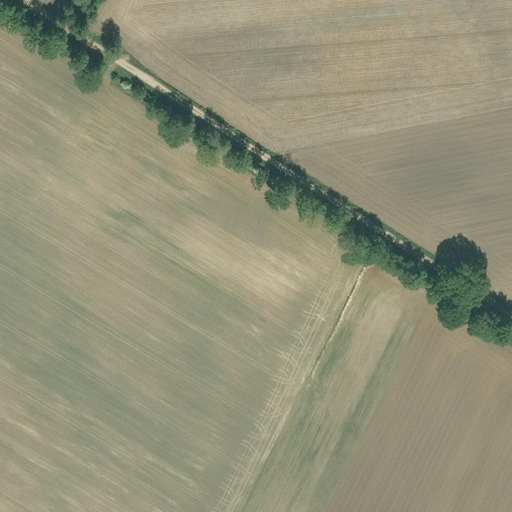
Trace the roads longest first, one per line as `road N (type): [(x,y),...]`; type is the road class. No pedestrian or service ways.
road 1 (track): [(153,80),(511,313)]
road 2 (residential): [(25,0),(153,80)]
